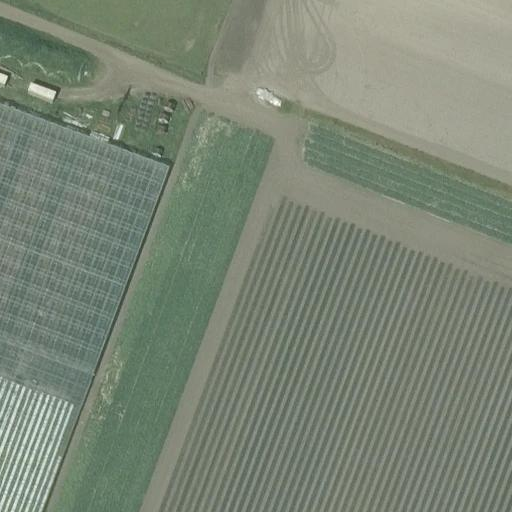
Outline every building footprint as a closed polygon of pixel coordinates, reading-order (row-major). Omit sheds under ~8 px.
[(168,174),(0,111),(0,511),(45,511),(142,249),(168,174)] [(143,374),(197,182),(176,176),(121,368),(143,374)] [(242,245),(247,247),(261,208),(240,200),(233,222),(248,227),(242,245)] [(82,511),(113,417),(94,410),(60,511),(82,511)] [(120,438),(140,445),(146,428),(126,421),(120,438)]
